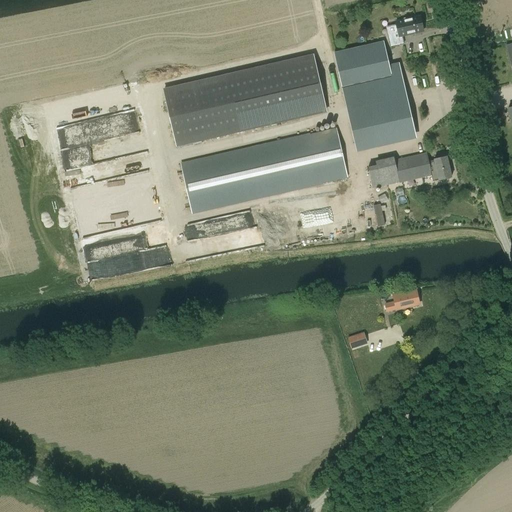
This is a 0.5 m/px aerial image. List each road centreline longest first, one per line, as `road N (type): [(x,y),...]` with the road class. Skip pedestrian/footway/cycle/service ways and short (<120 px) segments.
road 1 (unknown): [(511,93),(451,111),(407,146),(377,156),(351,155),(321,114),(177,152),(167,163),(177,224)]
road 2 (unclassified): [(305,511),(511,315)]
road 3 (unclassified): [(511,257),(482,176),(447,0)]
road 4 (unclassified): [(0,464),(113,511)]
